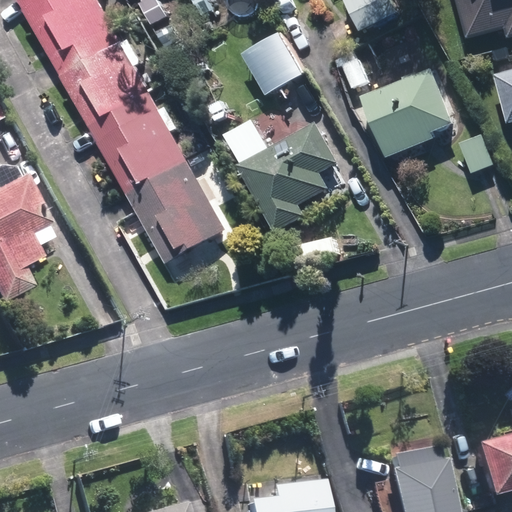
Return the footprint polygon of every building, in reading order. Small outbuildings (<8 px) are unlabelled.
[(94,0),(14,0),(166,271),(228,237),(94,0)] [(271,0),(278,11),(295,2),(294,0),(271,0)] [(389,0),(351,0),(344,4),(361,36),(399,17),(389,0)] [(511,0),(455,0),(467,42),(503,32),(507,45),(511,43),(511,0)] [(281,39),(245,60),(269,102),(306,81),(281,39)] [(359,59),(342,66),(352,93),(370,86),(359,59)] [(433,75),(361,105),(387,168),(460,138),(433,75)] [(511,75),(492,81),(506,131),(511,129),(511,75)] [(0,102),(0,127),(10,123),(0,102)] [(253,128),(222,144),(275,240),(306,224),(300,213),(330,197),(320,180),(339,170),(315,127),(267,153),(253,128)] [(484,138),(459,147),(470,179),(495,170),(484,138)] [(0,288),(6,302),(39,286),(30,267),(48,259),(43,247),(62,239),(23,156),(0,166),(0,288)] [(511,435),(465,447),(477,499),(511,490),(511,435)] [(444,511),(433,450),(382,459),(387,511),(444,511)] [(247,502),(239,502),(239,511),(318,511),(317,483),(270,487),(270,482),(246,484),(247,502)]
